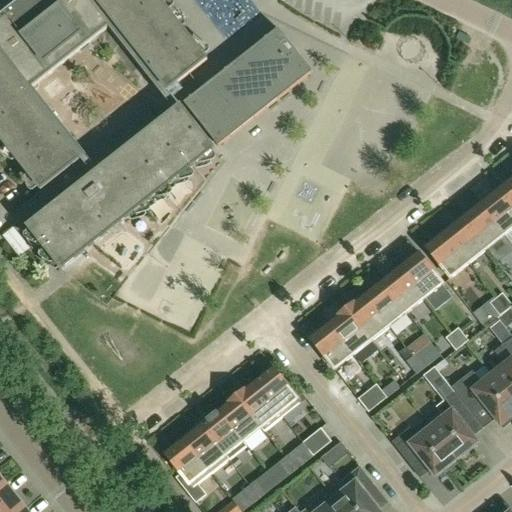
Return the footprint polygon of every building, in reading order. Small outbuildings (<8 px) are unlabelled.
[(63,271),(84,254),(193,168),(314,72),(278,30),(202,91),(184,104),(97,171),(86,156),(33,88),(108,29),(162,96),(189,75),(207,61),(159,0),(20,0),(0,16),(0,139),(41,192),(48,187),(56,197),(23,222),(63,271)] [(421,42),(405,49),(413,66),(428,59),(421,42)] [(511,180),(498,192),(511,209),(511,180)] [(511,209),(498,192),(480,206),(505,237),(511,246),(511,245),(511,209)] [(480,206),(462,220),(487,252),(496,264),(511,251),(511,246),(505,237),(480,206)] [(487,252),(462,220),(444,234),(469,266),(487,252)] [(13,230),(4,237),(19,256),(28,249),(13,230)] [(469,266),(444,234),(425,249),(451,280),(469,266)] [(444,286),(419,254),(400,269),(425,301),(444,286)] [(425,301),(400,269),(382,283),(407,315),(425,301)] [(407,315),(382,283),(364,297),(389,329),(407,315)] [(496,300),(505,311),(511,307),(502,295),(496,300)] [(389,329),(364,297),(346,311),(371,343),(389,329)] [(505,311),(496,300),(490,304),(499,316),(505,311)] [(371,343),(346,311),(329,326),(354,357),(371,343)] [(354,357),(329,326),(310,340),(335,372),(354,357)] [(458,330),(452,335),(462,347),(468,342),(458,330)] [(462,347),(452,335),(446,340),(456,352),(462,347)] [(503,369),(492,377),(511,401),(511,339),(494,354),(501,362),(499,363),(503,369)] [(413,358),(423,371),(429,366),(419,353),(413,358)] [(423,371),(413,358),(406,363),(416,376),(423,371)] [(445,362),(435,369),(439,373),(448,366),(445,362)] [(301,405),(273,369),(255,384),(283,419),(301,405)] [(435,369),(425,377),(445,402),(437,409),(444,418),(431,428),(457,461),(478,444),(463,425),(473,418),(469,412),(455,394),(451,389),(439,373),(435,369)] [(472,373),(451,389),(455,394),(469,412),(481,402),(503,429),(511,422),(511,401),(492,377),(482,385),(472,373)] [(400,389),(394,382),(381,392),(387,399),(400,389)] [(283,419),(255,384),(237,398),(262,430),(261,430),(264,434),(283,419)] [(387,399),(376,386),(358,401),(368,414),(387,399)] [(262,430),(237,398),(219,412),(244,444),(261,430),(262,430)] [(244,444),(219,412),(201,426),(226,458),(227,457),(230,461),(247,448),(244,444)] [(410,429),(392,444),(411,467),(420,459),(435,478),(457,461),(431,428),(425,421),(412,431),(410,429)] [(226,458),(201,426),(183,440),(211,476),(230,461),(227,457),(226,458)] [(332,443),(321,430),(303,444),(303,445),(313,457),(332,443)] [(208,497),(199,485),(211,476),(183,440),(164,455),(181,477),(178,479),(198,505),(208,497)] [(348,453),(341,443),(335,448),(343,457),(348,453)] [(313,457),(303,445),(285,459),(295,472),(313,457)] [(295,472),(285,459),(279,464),(289,477),(295,472)] [(377,511),(366,498),(376,491),(360,471),(343,484),(348,491),(335,501),(343,511),(377,511)] [(256,482),(249,487),(259,500),(266,495),(256,482)] [(0,511),(21,511),(25,509),(5,484),(0,488),(0,511)] [(239,511),(243,511),(259,500),(249,487),(232,501),(233,503),(233,504),(239,511)] [(343,511),(335,501),(324,510),(318,503),(307,511),(343,511)]
